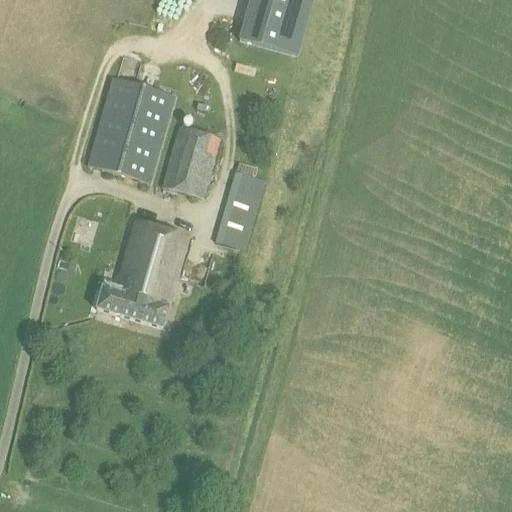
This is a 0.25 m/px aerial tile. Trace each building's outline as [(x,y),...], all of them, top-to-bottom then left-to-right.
[(251,0),(239,42),(297,59),(313,0),(251,0)] [(86,169),(150,187),(175,99),(111,82),(86,169)] [(260,92),(277,96),(279,87),(263,82),(260,92)] [(220,142),(179,129),(162,190),(203,202),(220,142)] [(265,184),(255,181),(258,170),(238,165),(235,175),(234,175),(214,246),(244,253),(265,184)] [(134,224),(114,294),(168,310),(170,311),(190,240),(134,224)] [(168,310),(114,294),(102,291),(96,312),(162,331),(168,310)]
